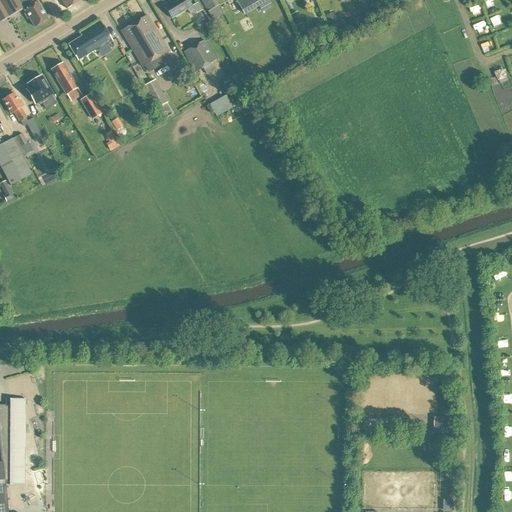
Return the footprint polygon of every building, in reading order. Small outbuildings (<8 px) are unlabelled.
[(34,28),(47,20),(38,3),(36,4),(34,0),(24,0),(19,3),(17,0),(0,0),(0,22),(23,9),(34,28)] [(60,0),(66,9),(82,0),(60,0)] [(195,12),(192,7),(187,0),(175,0),(173,1),(164,6),(171,19),(187,10),(190,16),(195,12)] [(215,0),(201,0),(213,20),(223,14),(215,0)] [(245,15),(270,0),(235,0),(236,0),(245,15)] [(333,13),(325,16),(332,32),(344,27),(341,20),(336,22),(333,13)] [(169,52),(147,16),(121,32),(143,68),(169,52)] [(322,20),(315,23),(319,33),(326,30),(322,20)] [(94,50),(96,52),(112,41),(100,22),(80,34),(82,37),(68,45),(78,61),(94,50)] [(210,37),(216,34),(209,23),(204,26),(210,37)] [(194,74),(202,69),(207,77),(217,71),(212,63),(216,61),(204,42),(182,54),(194,74)] [(66,95),(77,88),(63,64),(52,71),(66,95)] [(52,94),(42,77),(34,82),(32,80),(28,83),(29,85),(25,87),(35,104),(41,101),(46,110),(57,104),(51,95),(52,94)] [(220,83),(226,93),(235,88),(229,77),(220,83)] [(155,80),(143,86),(156,109),(168,103),(155,80)] [(27,124),(33,137),(36,143),(43,139),(33,119),(28,122),(26,118),(27,118),(21,109),(24,107),(20,100),(18,101),(13,93),(3,100),(11,114),(14,113),(20,122),(23,126),(27,124)] [(90,94),(79,100),(91,120),(101,114),(90,94)] [(210,106),(216,117),(227,111),(221,100),(210,106)] [(58,115),(51,119),(53,124),(61,119),(58,115)] [(117,118),(111,123),(116,131),(123,127),(117,118)] [(0,166),(10,186),(32,175),(13,139),(1,145),(0,142),(0,134),(3,133),(0,127),(0,124),(1,125),(0,123),(0,166)] [(22,134),(17,137),(22,147),(27,144),(22,134)] [(5,181),(0,183),(0,187),(4,195),(2,196),(5,202),(13,198),(5,181)] [(0,457),(1,464),(0,464),(0,511),(8,511),(5,482),(9,482),(9,485),(24,485),(24,400),(9,400),(9,406),(0,405),(0,457)] [(433,433),(449,433),(449,418),(433,418),(433,433)]
